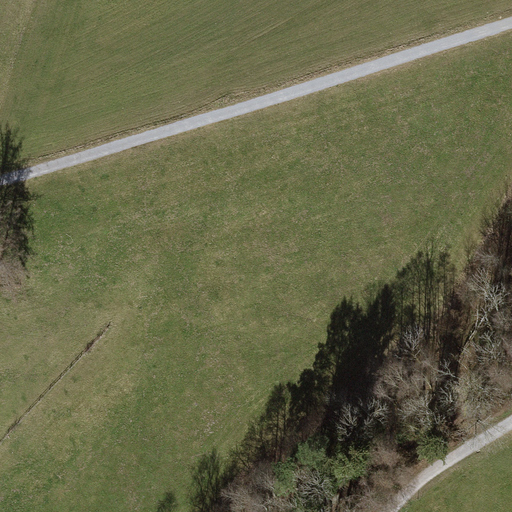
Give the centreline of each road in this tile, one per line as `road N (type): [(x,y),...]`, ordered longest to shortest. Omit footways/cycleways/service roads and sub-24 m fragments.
road 1 (track): [(0,179),(511,23)]
road 2 (track): [(393,511),(435,467),(511,420)]
